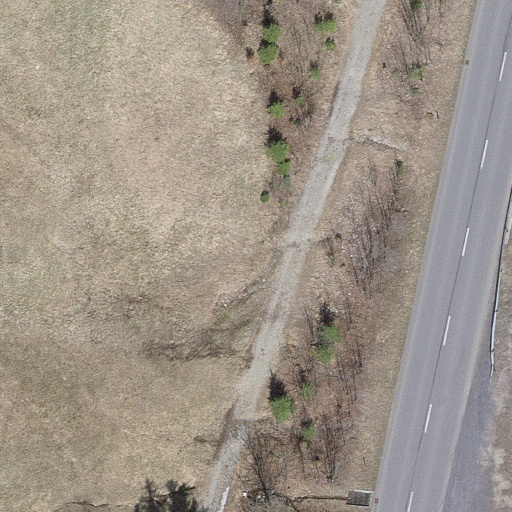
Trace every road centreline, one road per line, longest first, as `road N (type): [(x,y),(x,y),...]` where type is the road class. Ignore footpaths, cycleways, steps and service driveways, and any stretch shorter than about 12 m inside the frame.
road 1 (track): [(377,0),(211,511)]
road 2 (secondary): [(511,47),(410,511)]
